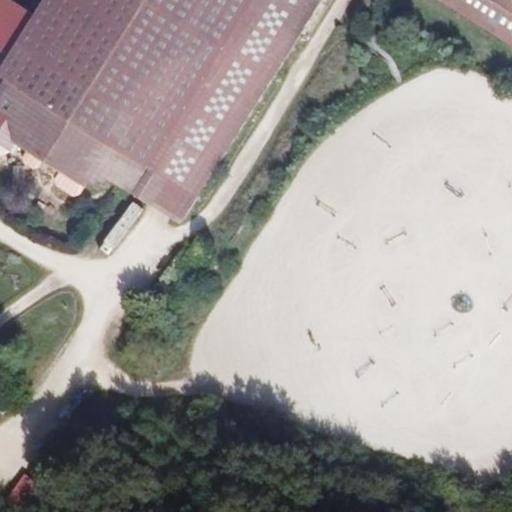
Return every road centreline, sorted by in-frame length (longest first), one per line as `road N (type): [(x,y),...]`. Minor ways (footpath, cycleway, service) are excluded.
road 1 (track): [(80,350),(107,384),(163,392),(215,384),(472,452),(511,438)]
road 2 (track): [(341,0),(216,207),(169,247),(84,285)]
road 3 (track): [(0,227),(38,259),(80,279),(99,308),(80,350),(0,445)]
